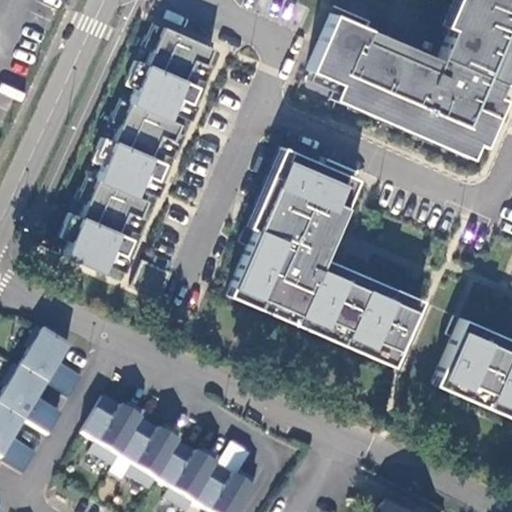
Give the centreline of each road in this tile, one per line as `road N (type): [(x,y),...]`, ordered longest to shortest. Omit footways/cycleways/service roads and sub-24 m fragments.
road 1 (residential): [(180,0),(283,43),(172,302)]
road 2 (unclassified): [(0,217),(102,0)]
road 3 (residential): [(109,336),(31,471),(94,511)]
road 4 (residential): [(109,336),(298,417)]
road 5 (residential): [(336,434),(500,511)]
